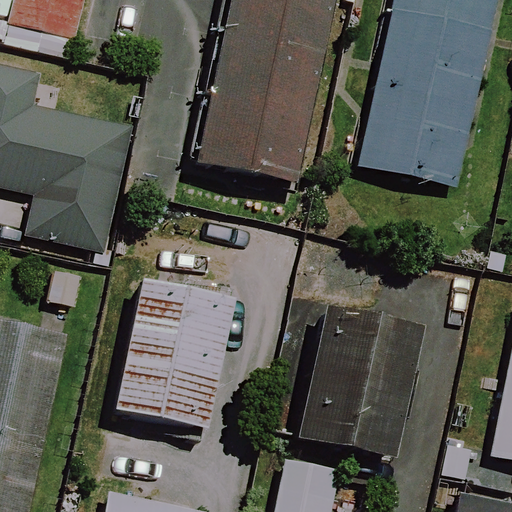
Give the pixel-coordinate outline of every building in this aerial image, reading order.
[(84,0),(14,0),(2,46),(68,64),(84,0)] [(334,0),(219,0),(183,163),(292,188),(334,0)] [(502,0),(387,0),(347,166),(455,192),(502,0)] [(64,88),(0,74),(0,196),(33,203),(25,242),(96,257),(122,134),(57,120),(64,88)] [(77,285),(46,274),(35,304),(67,315),(77,285)] [(223,305),(133,288),(108,419),(198,436),(223,305)] [(413,329),(321,306),(287,446),(379,469),(413,329)] [(33,511),(74,337),(0,320),(0,511),(33,511)] [(511,361),(474,353),(455,443),(511,455),(511,361)] [(334,471),(281,460),(270,511),(374,511),(381,481),(334,471)] [(511,511),(511,485),(455,476),(448,511),(511,511)] [(170,511),(103,498),(99,511),(170,511)]
